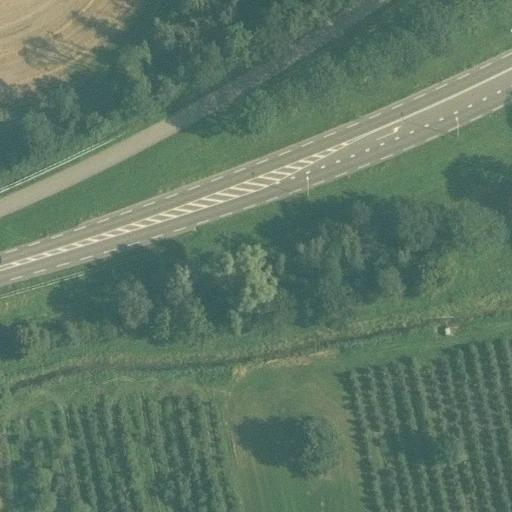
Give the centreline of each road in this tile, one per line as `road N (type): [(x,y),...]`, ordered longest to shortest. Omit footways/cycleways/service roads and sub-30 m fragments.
road 1 (primary): [(0,266),(314,166),(511,80)]
road 2 (unclassified): [(0,198),(249,84),(379,0)]
